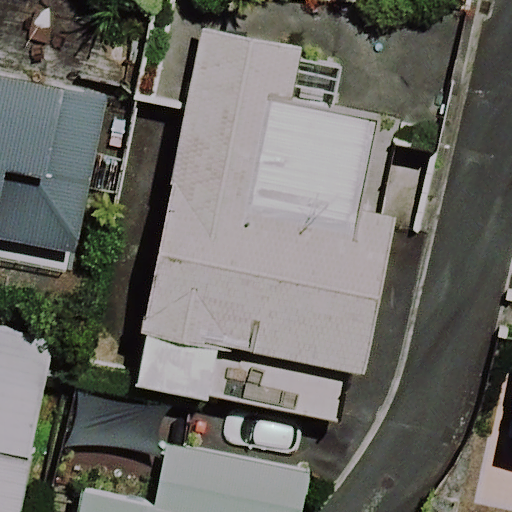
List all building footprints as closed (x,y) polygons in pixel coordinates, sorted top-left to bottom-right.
[(291,50),(190,31),(121,389),(208,406),(342,431),(384,217),(348,210),(363,132),(278,116),(291,50)] [(0,228),(26,233),(65,241),(94,88),(0,69),(0,228)] [(0,511),(11,511),(44,344),(0,335),(0,511)] [(511,400),(502,450),(511,452),(511,400)] [(299,473),(152,453),(145,503),(65,493),(62,511),(288,511),(295,503),(299,473)]
